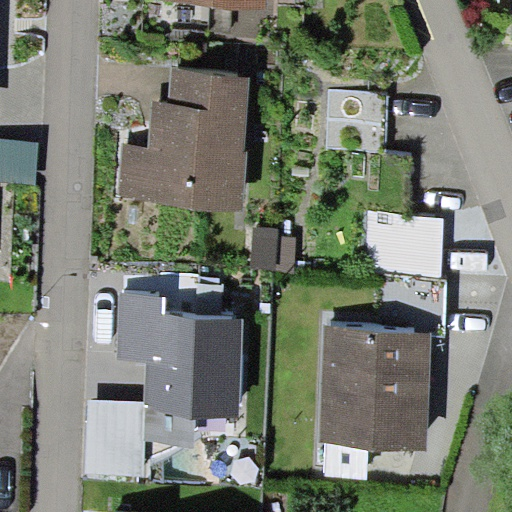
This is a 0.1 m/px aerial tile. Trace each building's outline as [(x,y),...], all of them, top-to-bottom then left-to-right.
[(118,200),(242,209),(251,75),(171,69),(169,103),(152,102),(148,148),(122,146),(118,200)] [(384,150),(387,93),(330,91),(327,147),(384,150)] [(39,141),(0,138),(0,181),(36,184),(39,141)] [(442,277),(447,216),(371,210),(366,271),(442,277)] [(279,228),(253,227),(252,268),(275,269),(275,272),(296,273),(297,237),(279,236),(279,228)] [(194,448),(195,412),(239,414),(244,316),(163,313),(163,296),(122,294),(119,358),(146,359),(144,400),(147,400),(147,405),(146,446),(194,448)] [(316,443),(427,449),(434,331),(323,324),(316,443)] [(147,405),(147,400),(144,400),(89,398),(87,474),(145,476),(146,446),(147,405)]
